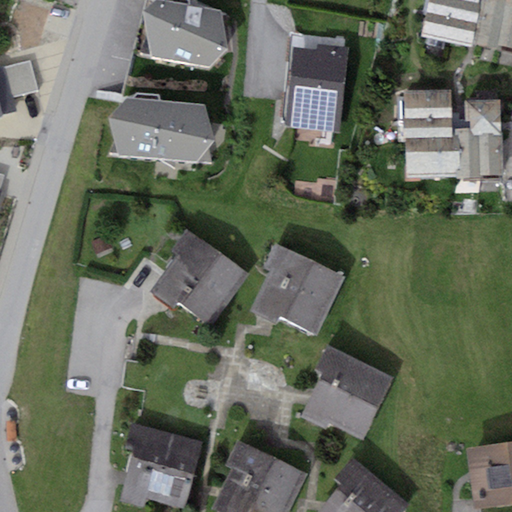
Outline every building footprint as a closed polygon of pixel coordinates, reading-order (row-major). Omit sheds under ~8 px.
[(154,0),(142,10),(152,55),(210,71),(227,49),(221,10),(191,4),(188,0),(154,0)] [(478,1),(473,0),(429,0),(426,12),(476,23),(480,1),(478,1)] [(497,45),(507,0),(505,0),(481,0),(475,43),(496,48),(497,45)] [(511,0),(506,0),(507,0),(497,45),(511,48),(511,0)] [(476,23),(426,12),(421,34),(471,45),(476,23)] [(346,41),(293,35),(282,125),(335,132),(346,41)] [(29,59),(4,65),(12,97),(37,91),(29,59)] [(12,97),(4,65),(0,65),(0,114),(15,111),(12,97)] [(449,89),(404,90),(404,118),(449,117),(449,89)] [(134,97),(127,97),(107,119),(118,154),(197,162),(214,140),(204,104),(160,100),(158,95),(137,93),(134,97)] [(500,99),(464,100),(465,120),(470,120),(500,120),(500,99)] [(449,117),(404,118),(405,141),(452,140),(452,116),(449,117)] [(500,120),(470,120),(470,129),(479,129),(500,129),(500,120)] [(459,129),(459,140),(460,175),(460,178),(480,178),(479,129),(470,129),(459,129)] [(500,129),(479,129),(480,178),(502,177),(500,129)] [(452,140),(405,141),(406,176),(460,175),(459,140),(452,140)] [(249,274),(187,228),(170,251),(176,255),(150,290),(172,307),(178,299),(212,324),(249,274)] [(343,277),(275,243),(263,268),(270,271),(250,311),(276,323),(280,315),(315,333),(343,277)] [(393,376),(327,345),(314,372),(323,377),(303,418),(327,430),(330,423),(363,439),(393,376)] [(15,421),(5,421),(6,441),(16,441),(15,421)] [(202,442),(131,422),(123,450),(133,453),(120,501),(143,508),(146,499),(184,509),(202,442)] [(287,511),(306,473),(237,440),(224,466),(231,469),(212,511),(214,511),(287,511)] [(511,443),(467,449),(474,508),(478,507),(511,502),(511,443)] [(340,485),(317,511),(403,511),(409,505),(352,457),(333,479),(340,485)]
